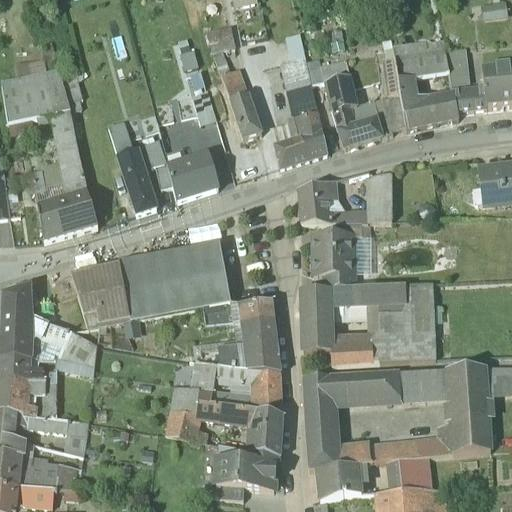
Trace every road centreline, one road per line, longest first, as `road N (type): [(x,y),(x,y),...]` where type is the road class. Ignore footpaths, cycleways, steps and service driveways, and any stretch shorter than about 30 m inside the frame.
road 1 (residential): [(299,511),(279,187)]
road 2 (residential): [(0,274),(279,187)]
road 3 (residential): [(279,187),(404,145),(511,132)]
road 4 (track): [(511,369),(291,377)]
